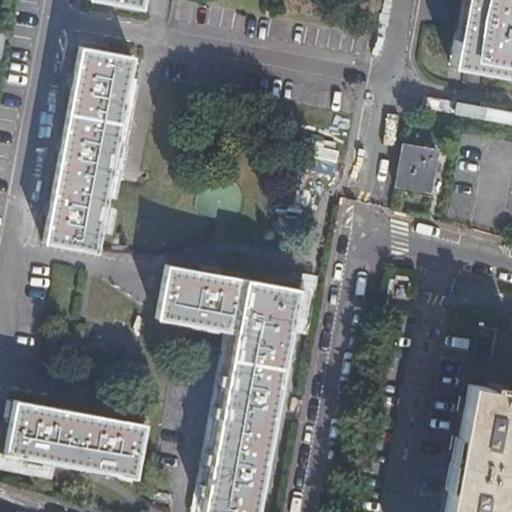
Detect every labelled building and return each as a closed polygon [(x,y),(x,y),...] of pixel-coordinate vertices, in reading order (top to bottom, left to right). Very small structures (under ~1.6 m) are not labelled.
[(511,0),(462,0),(451,64),(511,75),(511,0)] [(44,242),(94,252),(131,57),(80,47),(75,75),(71,74),(69,86),(72,86),(62,139),(59,139),(57,151),(60,152),(50,203),(47,203),(45,214),(49,215),(44,242)] [(402,145),(395,186),(428,192),(436,151),(402,145)] [(204,511),(257,511),(263,484),(267,485),(268,473),(265,473),(277,410),(280,410),(282,399),(279,398),(291,332),(294,333),(297,320),(293,320),(298,292),(220,278),(221,275),(208,273),(208,276),(167,268),(158,319),(236,334),(204,511)] [(511,511),(511,392),(469,384),(446,511),(511,511)] [(101,475),(113,477),(114,474),(135,478),(144,426),(14,401),(4,453),(38,459),(37,464),(50,466),(51,462),(102,471),(101,475)]
